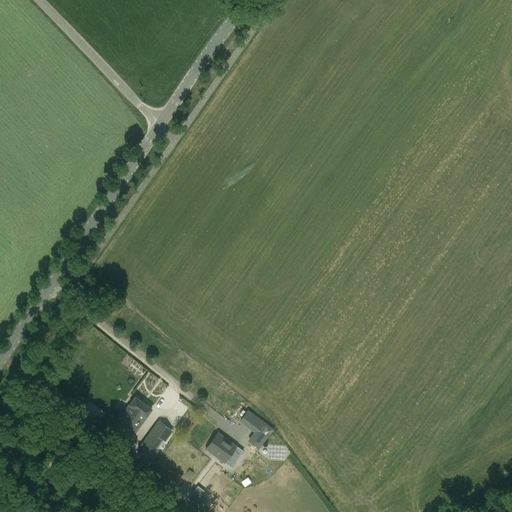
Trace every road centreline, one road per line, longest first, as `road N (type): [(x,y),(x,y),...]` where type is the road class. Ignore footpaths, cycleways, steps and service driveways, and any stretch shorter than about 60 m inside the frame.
road 1 (secondary): [(0,361),(160,125)]
road 2 (unclassified): [(160,125),(38,0)]
road 3 (secondary): [(160,125),(245,0)]
